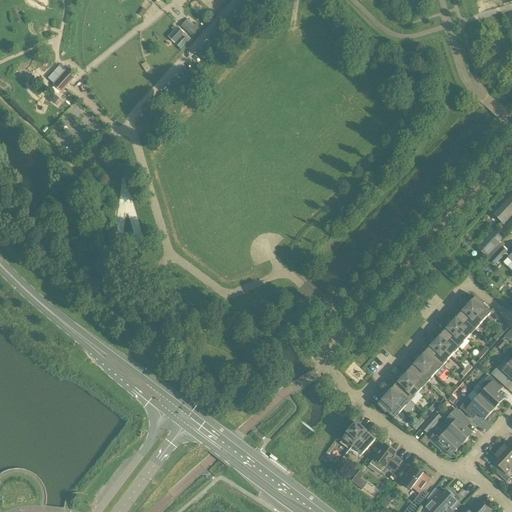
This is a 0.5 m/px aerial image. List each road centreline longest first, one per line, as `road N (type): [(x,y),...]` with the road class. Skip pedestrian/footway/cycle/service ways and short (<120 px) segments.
road 1 (residential): [(357,403),(467,281),(511,320)]
road 2 (secondary): [(169,406),(0,266)]
road 3 (residential): [(239,0),(135,111),(131,126)]
road 4 (residential): [(357,403),(319,359),(347,327),(303,286)]
road 5 (secondary): [(310,511),(188,420)]
road 6 (residential): [(462,465),(445,469),(357,403)]
road 7 (residential): [(169,406),(98,511)]
